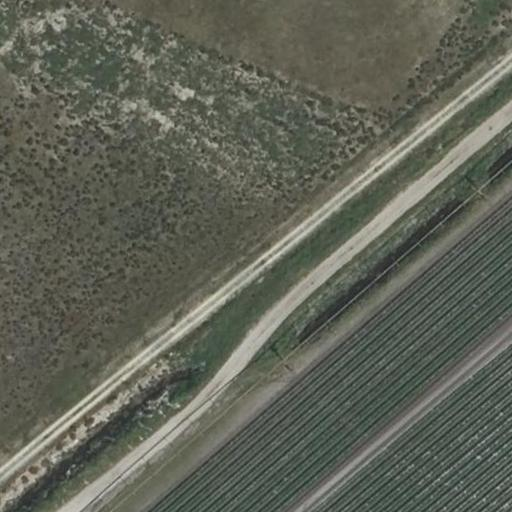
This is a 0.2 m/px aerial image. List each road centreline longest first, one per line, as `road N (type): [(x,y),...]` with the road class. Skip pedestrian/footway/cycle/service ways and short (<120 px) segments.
road 1 (track): [(511,63),(0,481)]
road 2 (track): [(77,511),(211,398),(254,344),(511,119)]
